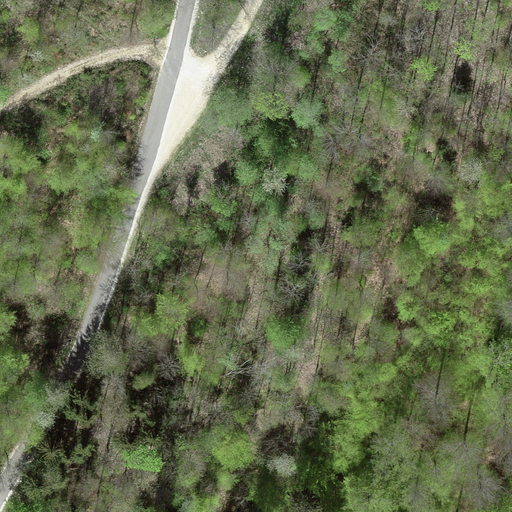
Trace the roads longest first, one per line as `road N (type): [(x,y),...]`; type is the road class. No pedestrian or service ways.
road 1 (unclassified): [(190,0),(151,170),(0,488)]
road 2 (track): [(0,125),(121,57),(149,59),(172,76)]
road 3 (track): [(262,0),(221,61),(172,76)]
